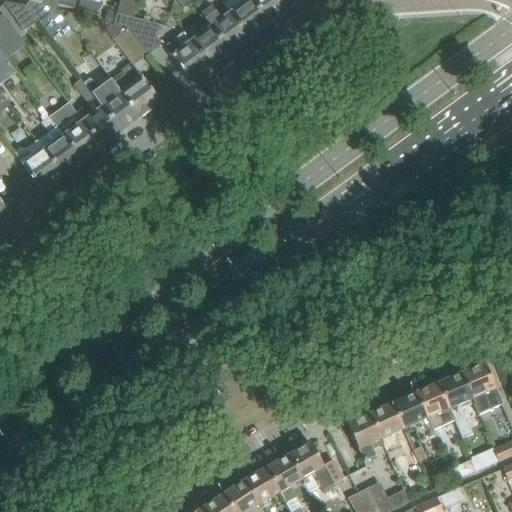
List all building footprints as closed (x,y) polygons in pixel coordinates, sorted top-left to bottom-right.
[(55,8),(57,9),(58,0),(41,0),(41,4),(44,5),(55,8)] [(78,1),(73,0),(58,0),(57,9),(69,12),(74,14),(78,1)] [(80,0),(80,1),(78,1),(74,14),(83,17),(94,20),(97,8),(99,3),(87,0),(80,0)] [(135,0),(119,0),(116,14),(135,19),(140,1),(135,0)] [(192,4),(188,0),(176,0),(177,0),(184,9),(192,4)] [(239,0),(243,4),(229,14),(248,39),(268,25),(249,0),(239,0)] [(249,0),(268,25),(287,11),(278,0),(249,0)] [(278,0),(287,11),(301,0),(278,0)] [(29,2),(26,6),(38,21),(55,8),(44,5),(41,4),(29,2)] [(24,31),(38,21),(26,6),(6,3),(4,4),(24,31)] [(210,28),(229,53),(248,39),(229,14),(222,20),(212,7),(200,15),(210,28)] [(103,22),(112,25),(116,13),(106,10),(103,22)] [(69,12),(65,19),(72,29),(74,31),(83,17),(74,14),(69,12)] [(127,30),(128,30),(147,56),(162,45),(157,39),(160,26),(135,19),(116,14),(113,25),(127,30)] [(0,17),(0,40),(3,45),(17,34),(3,15),(0,17)] [(209,68),(229,53),(210,28),(191,42),(209,68)] [(133,67),(148,57),(147,56),(128,30),(127,30),(113,40),(132,66),(133,67)] [(170,57),(189,83),(209,68),(191,42),(170,57)] [(0,69),(9,63),(0,51),(0,69)] [(113,84),(139,120),(160,104),(133,67),(132,66),(122,74),(124,76),(113,84)] [(81,80),(73,86),(88,106),(76,114),(101,148),(120,134),(84,84),(81,80)] [(139,120),(113,84),(110,81),(99,89),(89,80),(84,84),(120,134),(139,120)] [(0,112),(10,106),(0,92),(0,112)] [(68,103),(49,118),(81,162),(101,148),(76,114),(68,103)] [(49,134),(37,143),(62,176),(81,162),(48,118),(41,123),(49,134)] [(18,149),(13,153),(41,192),(62,176),(37,143),(37,142),(27,149),(18,149)] [(0,221),(9,215),(0,203),(0,221)] [(460,374),(473,405),(474,407),(476,406),(480,415),(502,406),(484,364),(460,374)] [(473,405),(460,374),(437,384),(449,413),(454,423),(454,424),(461,440),(471,436),(460,410),(473,405)] [(454,423),(449,413),(437,384),(414,394),(433,438),(436,437),(434,432),(454,424),(454,423)] [(414,394),(391,405),(405,432),(413,428),(420,443),(433,438),(414,394)] [(391,405),(368,415),(383,444),(391,462),(406,455),(413,451),(405,432),(391,405)] [(383,444),(368,415),(346,425),(364,465),(376,460),(372,450),(383,444)] [(511,442),(493,450),(498,462),(511,456),(511,442)] [(291,455),(287,457),(308,492),(319,486),(322,492),(333,485),(330,479),(310,444),(306,446),(291,455)] [(422,447),(413,451),(419,464),(428,460),(422,447)] [(411,467),(419,464),(413,451),(406,455),(411,467)] [(276,463),(265,469),(279,493),(286,505),(296,499),(298,503),(310,496),(308,492),(287,457),(276,463)] [(470,462),(448,471),(453,482),(475,473),(470,462)] [(511,465),(502,470),(502,471),(506,481),(511,478),(511,465)] [(244,481),(243,482),(261,509),(274,502),(272,498),(279,493),(265,469),(244,481)] [(243,482),(222,496),(232,511),(262,511),(261,509),(243,482)] [(381,484),(358,496),(366,511),(392,511),(393,511),(393,510),(381,484)] [(448,511),(466,504),(460,490),(437,500),(442,511),(448,511)] [(232,511),(222,496),(201,510),(202,511),(232,511)] [(366,511),(358,496),(349,501),(354,511),(366,511)] [(441,511),(436,500),(420,508),(415,510),(415,511),(441,511)]
